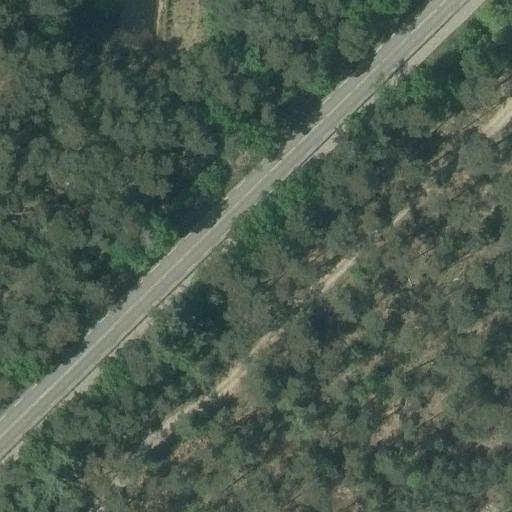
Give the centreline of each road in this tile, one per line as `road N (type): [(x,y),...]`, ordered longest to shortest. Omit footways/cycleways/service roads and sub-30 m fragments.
road 1 (primary): [(0,439),(447,0)]
road 2 (track): [(511,73),(225,388),(156,434),(93,511)]
